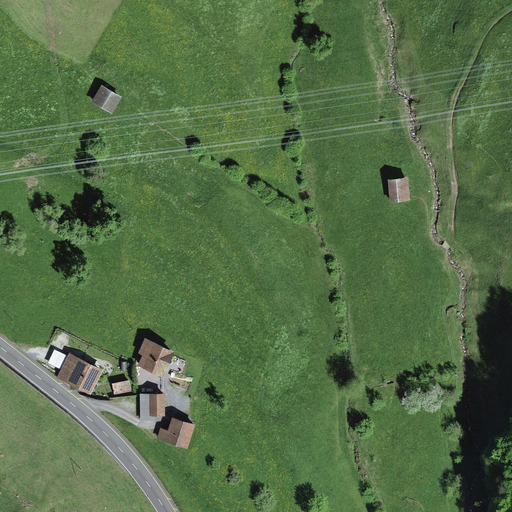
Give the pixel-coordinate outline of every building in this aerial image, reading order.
[(120,97),(99,85),(89,102),(109,114),(120,97)] [(408,177),(386,179),(388,202),(410,200),(408,177)] [(173,351),(142,337),(135,351),(140,354),(135,365),(160,377),(173,351)] [(100,368),(67,353),(55,378),(88,393),(100,368)] [(129,393),(127,380),(108,384),(111,396),(129,393)] [(162,394),(138,395),(139,421),(155,420),(155,415),(163,415),(162,394)] [(193,425),(170,418),(166,431),(159,428),(155,440),(185,449),(193,425)]
